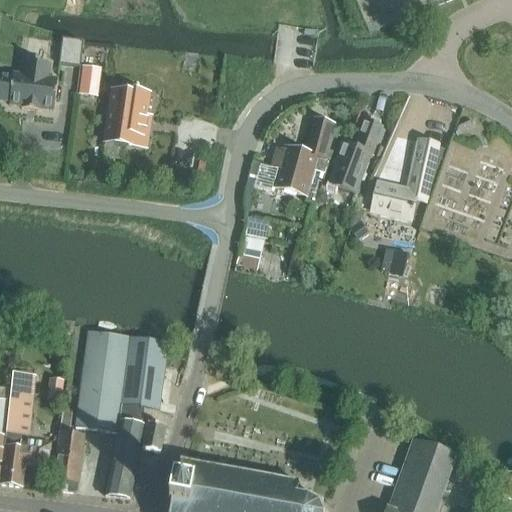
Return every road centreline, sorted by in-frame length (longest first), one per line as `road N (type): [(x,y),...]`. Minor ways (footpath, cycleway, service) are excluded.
road 1 (residential): [(511,120),(429,84),(339,81),(288,90),(253,127),(230,221)]
road 2 (unclassified): [(148,511),(192,397),(230,221)]
road 3 (residential): [(230,221),(0,193)]
